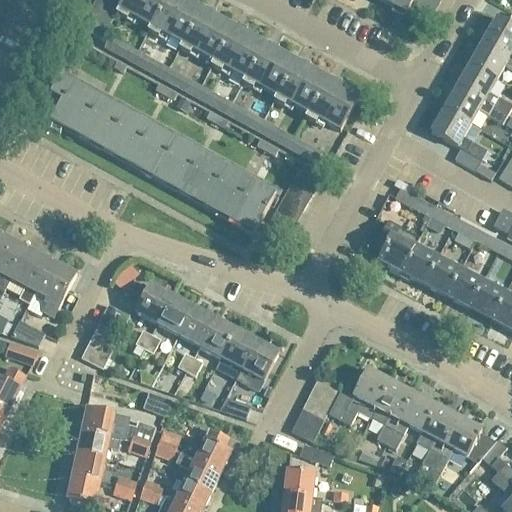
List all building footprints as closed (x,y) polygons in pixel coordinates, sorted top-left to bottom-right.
[(101,0),(97,0),(92,9),(113,20),(115,16),(119,10),(101,0)] [(101,0),(119,10),(123,0),(101,0)] [(123,0),(119,10),(115,16),(126,22),(128,17),(149,29),(164,0),(123,0)] [(181,0),(164,0),(149,29),(147,33),(158,39),(160,34),(180,45),(200,10),(181,0)] [(376,0),(404,16),(411,3),(412,0),(376,0)] [(432,0),(412,0),(411,3),(432,14),(438,3),(432,0)] [(113,20),(92,9),(86,19),(107,31),(113,20)] [(200,10),(180,45),(178,50),(188,56),(191,51),(212,63),(231,28),(200,10)] [(86,19),(80,29),(101,41),(107,31),(86,19)] [(511,29),(495,20),(482,44),(511,61),(511,29)] [(231,28),(212,63),(209,68),(220,74),(222,69),(243,80),(262,45),(231,28)] [(106,43),(102,49),(314,166),(315,165),(321,154),(147,59),(136,52),(109,37),(106,43)] [(511,61),(482,44),(469,67),(496,83),(504,68),(511,72),(511,61)] [(262,45),(243,80),(240,85),(251,91),(253,86),(274,98),(294,62),(262,45)] [(294,62),(274,98),(272,102),(282,108),(285,103),(306,115),(325,80),(294,62)] [(126,68),(116,63),(113,70),(122,75),(126,68)] [(496,83),(469,67),(456,89),(507,118),(511,108),(489,95),(496,83)] [(275,197),(59,78),(48,97),(60,104),(50,123),(253,235),(275,197)] [(325,80),(306,115),(303,119),(314,126),(316,121),(339,133),(358,98),(325,80)] [(176,96),(158,86),(154,93),(173,103),(176,96)] [(456,89),(443,112),(470,127),(478,115),(501,128),(507,118),(456,89)] [(247,110),(259,117),(266,105),(253,98),(247,110)] [(470,127),(443,112),(430,135),(459,152),(454,162),(474,174),(478,166),(486,153),(463,140),(470,127)] [(227,124),(209,114),(205,121),(223,131),(227,124)] [(277,152),(259,142),(255,149),(274,159),(277,152)] [(511,163),(509,161),(503,172),(511,177),(511,163)] [(474,174),(489,183),(494,175),(478,166),(474,174)] [(314,193),(319,182),(298,171),(292,181),(314,193)] [(511,177),(503,172),(496,182),(511,191),(511,177)] [(308,204),(314,193),(292,181),(286,192),(308,204)] [(428,220),(434,209),(399,191),(394,202),(428,220)] [(286,192),(280,203),(302,214),(308,204),(286,192)] [(280,203),(275,213),(296,224),(302,214),(280,203)] [(434,209),(428,220),(444,228),(449,217),(434,209)] [(296,224),(275,213),(269,223),(290,235),(296,224)] [(511,223),(511,218),(501,213),(493,230),(506,236),(511,223)] [(463,224),(457,235),(473,244),(493,240),(463,224)] [(399,276),(413,249),(418,241),(387,225),(376,246),(383,250),(376,264),(399,276)] [(25,251),(0,238),(0,291),(3,293),(9,282),(8,282),(25,251)] [(493,240),(473,244),(487,251),(493,240)] [(413,249),(399,276),(422,287),(436,261),(413,249)] [(49,264),(25,251),(8,282),(9,282),(23,290),(17,301),(28,306),(34,296),(33,295),(49,264)] [(458,273),(436,261),(422,287),(444,299),(458,273)] [(74,278),(49,264),(33,295),(34,296),(48,303),(42,314),(53,319),(74,278)] [(458,273),(444,299),(466,310),(480,284),(458,273)] [(480,284),(466,310),(489,322),(503,296),(480,284)] [(157,327),(172,299),(150,287),(134,315),(157,327)] [(511,332),(511,300),(503,296),(489,322),(511,334),(511,332)] [(193,309),(172,299),(157,327),(177,338),(193,309)] [(107,308),(96,329),(118,339),(128,319),(107,308)] [(193,309),(177,338),(199,350),(214,321),(193,309)] [(235,332),(214,321),(199,350),(220,361),(235,332)] [(37,349),(43,337),(18,323),(10,340),(37,349)] [(96,329),(91,340),(113,350),(118,339),(96,329)] [(220,361),(214,372),(236,383),(257,344),(235,332),(220,361)] [(144,352),(151,338),(142,333),(134,347),(144,352)] [(159,342),(151,338),(144,352),(151,356),(159,342)] [(113,350),(91,340),(85,351),(107,361),(113,350)] [(9,344),(4,359),(16,363),(21,349),(9,344)] [(236,383),(257,394),(278,355),(257,344),(236,383)] [(107,361),(85,351),(80,362),(101,372),(107,361)] [(185,374),(193,360),(184,355),(176,370),(185,374)] [(193,360),(185,374),(194,379),(201,365),(193,360)] [(0,381),(0,408),(8,413),(19,391),(25,379),(8,369),(1,382),(0,381)] [(369,422),(390,384),(366,371),(352,399),(341,393),(328,417),(350,428),(357,415),(369,422)] [(312,391),(333,402),(338,392),(317,381),(312,391)] [(412,396),(390,384),(369,422),(383,429),(376,442),(385,447),(412,396)] [(312,391),(306,403),(328,413),(333,402),(312,391)] [(412,396),(385,447),(395,452),(407,429),(420,436),(435,407),(412,396)] [(226,399),(220,412),(223,413),(246,421),(250,407),(226,399)] [(163,416),(167,404),(158,401),(154,413),(163,416)] [(328,413),(306,403),(301,413),(323,424),(328,413)] [(420,436),(414,447),(428,454),(421,466),(430,471),(457,419),(435,407),(420,436)] [(0,428),(8,413),(0,408),(0,428)] [(148,451),(155,430),(137,424),(133,433),(112,428),(114,417),(99,414),(99,411),(90,409),(89,412),(85,411),(80,434),(109,440),(119,442),(130,444),(129,445),(148,451)] [(323,424),(301,413),(291,435),(312,446),(323,424)] [(457,419),(430,471),(440,476),(452,453),(466,460),(473,445),(479,434),(481,431),(457,419)] [(326,439),(332,427),(325,424),(320,435),(326,439)] [(179,456),(193,463),(220,477),(230,456),(227,454),(228,451),(225,450),(229,442),(209,432),(194,462),(179,456)] [(163,433),(158,448),(175,454),(180,439),(163,433)] [(117,452),(119,442),(109,440),(80,434),(75,456),(104,462),(107,449),(117,452)] [(473,445),(466,460),(476,466),(481,461),(485,456),(496,443),(479,434),(473,445)] [(496,443),(485,456),(481,461),(490,469),(506,451),(496,443)] [(148,451),(129,445),(126,453),(144,460),(148,451)] [(175,454),(158,448),(154,458),(171,464),(175,454)] [(298,459),(328,470),(332,458),(302,448),(298,459)] [(375,468),(378,460),(378,459),(363,451),(357,462),(375,468)] [(104,462),(75,456),(70,477),(99,484),(108,486),(110,475),(102,473),(104,462)] [(193,463),(179,456),(174,468),(188,475),(183,483),(210,497),(220,477),(193,463)] [(511,473),(504,467),(497,475),(511,488),(511,473)] [(312,501),(315,478),(288,474),(284,498),(312,501)] [(511,511),(511,488),(497,475),(490,483),(511,502),(501,511),(511,511)] [(99,484),(70,477),(65,502),(68,502),(68,505),(77,507),(78,504),(94,508),(99,484)] [(131,494),(134,486),(117,479),(114,487),(131,494)] [(163,489),(145,483),(142,491),(160,497),(163,489)] [(183,483),(173,504),(189,511),(202,511),(210,497),(183,483)] [(131,494),(114,487),(110,496),(128,503),(131,494)] [(160,497),(142,491),(138,501),(156,507),(160,497)] [(333,494),(331,503),(346,505),(347,496),(333,494)] [(312,501),(284,498),(282,511),(319,511),(321,502),(312,501)] [(165,500),(159,511),(189,511),(173,504),(165,500)]
